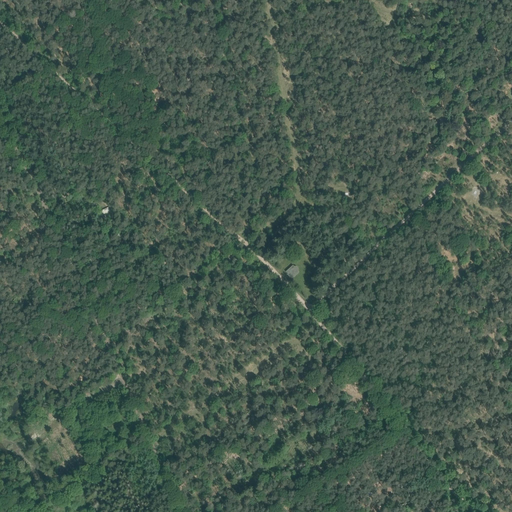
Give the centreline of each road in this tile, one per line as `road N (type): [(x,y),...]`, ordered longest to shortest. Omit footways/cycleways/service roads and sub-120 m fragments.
road 1 (track): [(176,511),(0,111)]
road 2 (track): [(475,511),(308,309)]
road 3 (track): [(247,246),(92,106)]
road 4 (track): [(363,260),(511,120)]
road 5 (track): [(92,106),(0,22)]
